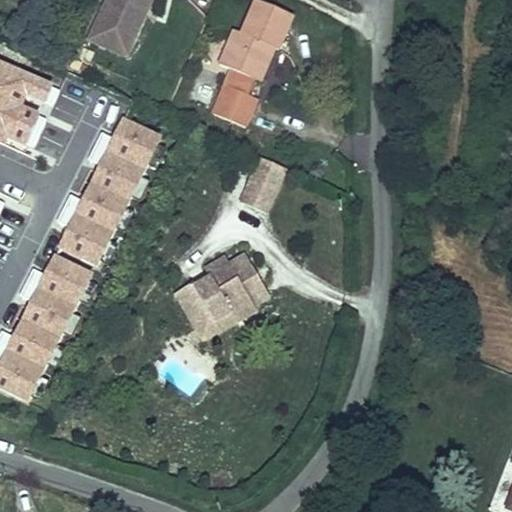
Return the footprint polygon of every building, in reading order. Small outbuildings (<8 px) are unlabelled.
[(143,47),(164,0),(120,0),(106,30),(143,47)] [(241,32),(226,65),(258,80),(272,48),(277,51),(279,52),(295,17),(263,3),(248,35),(241,32)] [(136,61),(143,47),(106,30),(100,44),(136,61)] [(272,48),(258,80),(262,82),(277,51),(272,48)] [(55,108),(61,94),(0,65),(0,143),(8,146),(11,139),(38,151),(51,122),(24,110),(30,97),(55,108)] [(229,87),(217,115),(246,129),(258,101),(229,87)] [(72,234),(63,252),(102,271),(166,145),(133,128),(125,145),(111,138),(98,164),(109,169),(89,208),(74,201),(61,228),(72,234)] [(269,210),(287,171),(260,159),(244,199),(269,210)] [(183,290),(197,316),(215,307),(220,317),(234,310),(240,320),(258,310),(254,302),(248,290),(267,280),(252,251),(235,261),(231,256),(212,266),(216,273),(220,279),(206,287),(201,280),(183,290)] [(0,369),(3,371),(0,376),(0,391),(32,408),(96,282),(64,265),(55,282),(42,275),(29,301),(39,306),(19,345),(5,338),(0,347),(0,369)] [(216,273),(201,280),(206,287),(220,279),(216,273)] [(248,290),(254,302),(273,292),(267,280),(248,290)] [(215,307),(197,316),(208,337),(240,320),(234,310),(220,317),(215,307)]
